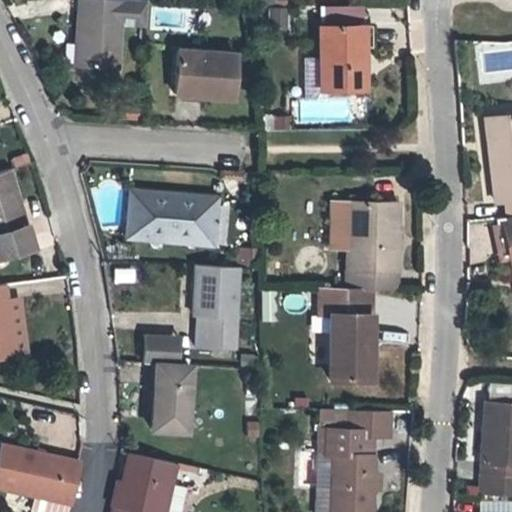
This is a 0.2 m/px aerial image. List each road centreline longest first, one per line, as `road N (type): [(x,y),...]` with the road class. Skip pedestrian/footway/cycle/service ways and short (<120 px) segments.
road 1 (residential): [(424,511),(441,176),(431,0)]
road 2 (residential): [(46,140),(89,258),(104,426)]
road 3 (residential): [(46,140),(248,148)]
